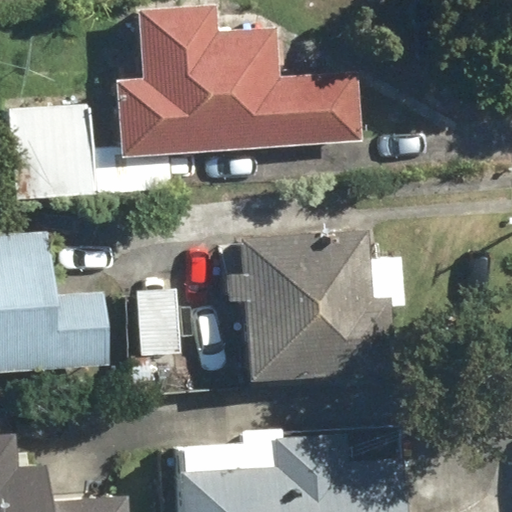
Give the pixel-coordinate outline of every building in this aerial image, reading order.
[(93,85),(97,162),(346,148),(343,78),(263,82),(261,33),(200,37),(199,11),(118,15),(121,84),(93,85)] [(220,305),(226,388),(379,378),(374,302),(357,303),(353,236),(219,245),(221,280),(206,281),(208,306),(220,305)] [(0,376),(93,372),(90,297),(37,299),(35,237),(0,238),(0,376)] [(176,291),(123,286),(116,359),(169,364),(176,291)] [(149,480),(150,511),(387,511),(386,466),(329,468),(328,441),(262,443),(261,435),(218,436),(218,451),(154,453),(155,480),(149,480)] [(0,511),(103,511),(103,502),(17,507),(15,472),(0,472),(0,511)]
